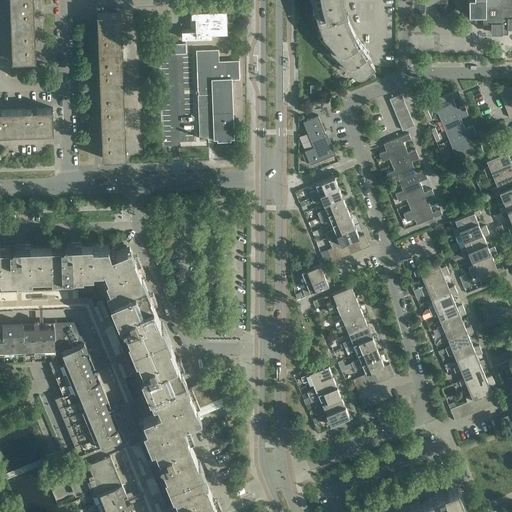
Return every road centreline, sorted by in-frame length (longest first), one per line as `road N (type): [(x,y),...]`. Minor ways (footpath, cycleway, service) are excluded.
road 1 (unclassified): [(511,73),(408,77),(355,101),(350,114),(425,406),(414,421),(281,476)]
road 2 (unclassified): [(262,350),(187,350),(139,227),(135,182)]
road 3 (unclassified): [(60,184),(59,0)]
road 4 (tertiary): [(279,179),(279,0)]
road 5 (tertiary): [(262,0),(263,178)]
road 6 (tertiary): [(263,178),(262,350)]
road 7 (tertiary): [(278,350),(279,179)]
road 8 (tertiary): [(262,350),(268,482)]
road 9 (unclassified): [(135,182),(263,178)]
road 10 (tertiary): [(281,476),(278,350)]
